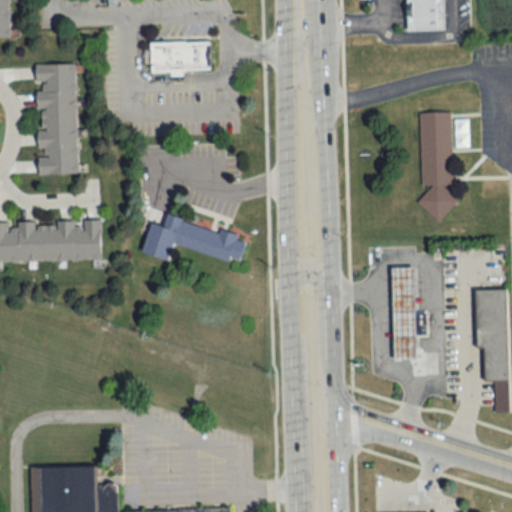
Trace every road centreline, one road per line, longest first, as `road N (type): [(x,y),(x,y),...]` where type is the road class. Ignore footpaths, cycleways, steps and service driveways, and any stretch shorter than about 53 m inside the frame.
road 1 (tertiary): [(296,51),(283,71),(291,405)]
road 2 (tertiary): [(330,284),(319,69),(296,51)]
road 3 (track): [(139,414),(38,422),(22,441),(21,511)]
road 4 (tertiary): [(332,415),(511,466)]
road 5 (tertiary): [(332,415),(330,284)]
